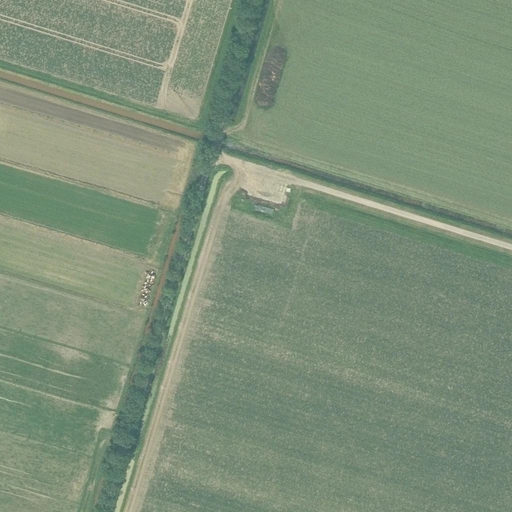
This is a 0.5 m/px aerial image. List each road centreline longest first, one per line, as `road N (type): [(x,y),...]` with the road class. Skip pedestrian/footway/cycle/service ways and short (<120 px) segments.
road 1 (track): [(511,244),(211,152)]
road 2 (track): [(126,443),(211,152)]
road 3 (track): [(211,152),(255,0)]
